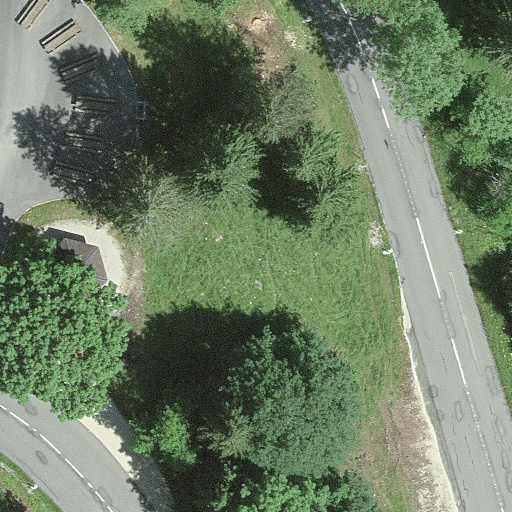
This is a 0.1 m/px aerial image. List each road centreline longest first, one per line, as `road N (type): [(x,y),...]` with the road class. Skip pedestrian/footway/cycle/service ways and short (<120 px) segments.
road 1 (tertiary): [(338,0),(359,34),(398,154),(501,511)]
road 2 (tertiary): [(108,511),(0,407)]
